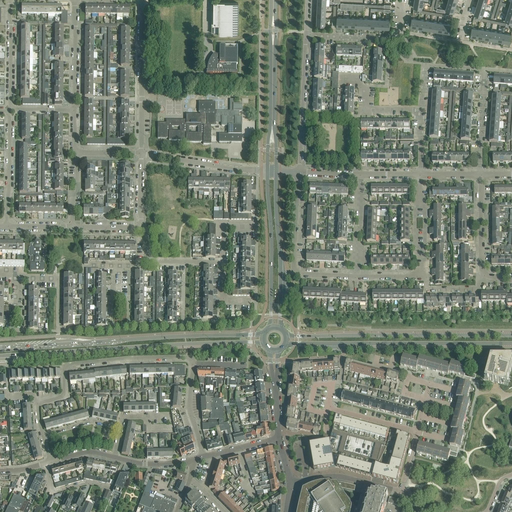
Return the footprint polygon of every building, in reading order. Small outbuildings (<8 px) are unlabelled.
[(484,10),(486,4),(478,1),(476,7),(484,10)] [(238,35),(238,3),(214,3),(214,11),(211,11),(211,33),(218,33),(218,35),(238,35)] [(454,13),(456,6),(447,4),(446,9),(439,8),(439,12),(445,13),(446,10),(453,12),(454,13)] [(482,17),(484,10),(476,7),(474,14),(475,14),(482,16),(481,16),(482,17)] [(417,28),(419,19),(412,18),(412,19),(411,26),(410,26),(410,27),(417,28)] [(430,30),(432,21),(425,20),(423,29),(430,30)] [(443,32),(445,23),(438,22),(437,31),(443,32)] [(452,24),(451,24),(445,23),(443,32),(450,33),(450,32),(451,25),(452,24)] [(477,38),(479,29),(472,28),(472,29),(471,35),(470,35),(470,36),(477,38)] [(511,34),(505,33),(503,42),(510,43),(510,42),(511,35),(511,34)] [(238,64),(238,45),(219,45),(219,55),(216,55),(215,54),(213,56),(211,59),(210,62),(209,64),(208,67),(208,71),(206,71),(206,72),(207,72),(207,74),(206,74),(237,74),(237,72),(236,72),(236,64),(238,64)] [(110,65),(110,60),(108,60),(108,69),(110,69),(118,69),(118,65),(110,65)] [(63,102),(63,95),(55,95),(54,105),(62,105),(62,102),(63,102)] [(201,143),(201,142),(203,142),(203,144),(211,144),(211,126),(216,126),(216,123),(217,123),(217,121),(221,121),(221,126),(229,126),(228,134),(221,134),(221,143),(242,143),(242,134),(241,134),(241,126),(242,126),(242,117),(239,117),(239,116),(237,116),(237,111),(242,111),(242,104),(233,104),(233,100),(230,99),(230,111),(216,111),(215,111),(215,102),(199,102),(199,113),(200,113),(200,115),(186,114),(186,120),(166,120),(166,123),(158,123),(157,139),(167,139),(167,138),(169,138),(169,140),(184,141),(184,140),(186,140),(186,142),(201,143)] [(29,139),(30,133),(22,133),(22,139),(25,139),(25,142),(31,142),(31,139),(29,139)] [(31,145),(36,145),(36,142),(31,142),(25,142),(25,145),(20,145),(20,151),(27,151),(27,145),(31,145)] [(410,155),(410,152),(407,152),(407,149),(404,149),(404,152),(404,161),(405,161),(405,162),(408,162),(408,161),(410,161),(410,160),(413,160),(413,155),(410,155)] [(62,162),(62,153),(54,153),(51,153),(45,153),(45,156),(48,156),(48,157),(49,157),(49,159),(50,159),(50,162),(62,162)] [(471,159),(471,154),(463,154),(463,163),(463,164),(466,164),(466,163),(469,163),(469,159),(471,159)] [(89,167),(89,162),(85,161),(84,169),(85,169),(85,172),(95,172),(95,167),(92,167),(89,167)] [(130,169),(130,166),(130,162),(120,162),(120,170),(132,170),(132,169),(130,169)] [(442,196),(442,185),(437,185),(437,189),(430,189),(430,198),(433,198),(433,196),(439,196),(439,199),(440,199),(442,199),(442,196)] [(451,196),(451,189),(445,189),(445,185),(442,185),(442,196),(451,196)] [(459,196),(459,185),(455,185),(454,188),(454,189),(451,189),(451,196),(451,199),(453,199),(454,198),(455,197),(455,196),(459,196)] [(462,185),(459,185),(459,196),(468,196),(468,189),(462,189),(462,185)] [(441,205),(439,205),(434,205),(434,211),(430,211),(430,214),(441,214),(441,205)] [(466,212),(466,206),(459,206),(459,214),(470,214),(470,212),(466,212)] [(129,218),(129,209),(120,209),(120,218),(129,218)] [(441,223),(441,214),(430,214),(430,219),(434,219),(434,223),(441,223)] [(470,214),(459,214),(457,214),(457,223),(459,223),(466,223),(466,217),(470,217),(470,214)] [(441,232),(441,223),(434,223),(434,229),(430,229),(430,232),(441,232)] [(466,229),(466,223),(459,223),(459,232),(470,232),(470,229),(466,229)] [(441,237),(441,232),(430,232),(430,235),(434,235),(434,241),(440,241),(440,244),(444,244),(444,237),(441,237)] [(470,235),(470,232),(459,232),(459,241),(451,241),(452,244),(462,244),(462,241),(466,241),(466,235),(470,235)] [(29,247),(29,252),(29,256),(30,256),(30,270),(31,272),(43,272),(44,270),(45,257),(46,257),(46,248),(45,248),(45,244),(41,244),(41,242),(40,240),(35,240),(34,242),(34,244),(30,244),(30,247),(29,247)] [(451,244),(444,244),(440,244),(440,247),(436,247),(436,253),(432,253),(432,256),(444,256),(444,251),(447,251),(447,247),(452,247),(451,244)] [(469,247),(462,247),(462,244),(452,244),(453,247),(458,247),(458,250),(462,250),(462,256),(473,256),(473,253),(469,253),(469,247)] [(444,264),(444,256),(432,256),(432,258),(436,258),(436,264),(444,264)] [(469,264),(469,260),(473,260),(473,258),(473,256),(462,256),(462,264),(469,264)] [(444,273),(444,264),(436,264),(436,270),(432,270),(432,273),(444,273)] [(469,270),(469,264),(462,264),(462,273),(473,273),(473,270),(469,270)] [(444,285),(444,273),(432,273),(432,276),(436,276),(436,282),(435,282),(435,285),(444,285)] [(473,276),(473,273),(462,273),(462,282),(469,282),(469,276),(473,276)] [(427,295),(427,300),(427,304),(434,304),(434,307),(440,307),(440,304),(440,298),(437,298),(437,295),(427,295)] [(440,295),(440,298),(440,304),(447,304),(447,307),(452,307),(452,304),(453,298),(450,298),(450,295),(440,295)] [(453,295),(453,298),(452,304),(460,304),(460,307),(465,307),(466,304),(466,298),(463,298),(463,295),(453,295)] [(466,295),(466,298),(466,304),(473,304),(473,307),(479,307),(479,298),(476,298),(476,295),(466,295)] [(0,319),(0,329),(3,329),(3,325),(3,322),(8,322),(8,320),(0,319)] [(418,364),(419,360),(403,356),(401,366),(413,369),(413,367),(417,368),(416,370),(418,366),(418,364)] [(433,371),(435,361),(420,357),(419,360),(418,364),(418,366),(421,366),(421,368),(433,371)] [(511,357),(491,357),(485,380),(507,386),(509,379),(511,378),(511,357)] [(352,363),(353,362),(347,360),(344,370),(350,371),(352,363)] [(312,363),(313,363),(313,361),(301,362),(301,363),(302,372),(313,371),(312,363)] [(450,369),(451,365),(435,361),(433,371),(444,374),(445,373),(448,374),(448,375),(449,371),(450,369)] [(451,362),(451,365),(450,369),(449,371),(453,372),(453,373),(465,377),(465,376),(475,379),(476,375),(466,373),(467,366),(451,362)] [(301,372),(302,372),(301,363),(298,364),(298,365),(292,365),(292,369),(290,369),(289,376),(292,376),(300,377),(301,372)] [(174,366),(174,374),(174,378),(176,378),(175,377),(185,377),(185,369),(179,369),(179,366),(174,366)] [(230,371),(230,386),(236,386),(237,379),(239,379),(239,371),(235,371),(233,371),(232,371),(230,371)] [(392,382),(395,371),(393,371),(393,373),(389,371),(388,373),(386,381),(392,382)] [(400,373),(395,371),(392,382),(397,384),(400,373)] [(457,397),(460,398),(464,399),(464,398),(467,399),(471,384),(461,382),(457,397)] [(343,396),(341,400),(347,402),(349,393),(350,393),(350,391),(344,389),(344,392),(343,391),(342,396),(343,396)] [(355,395),(353,403),(358,405),(361,394),(355,392),(355,395)] [(361,394),(358,405),(364,406),(367,395),(361,394)] [(367,395),(364,406),(369,408),(372,397),(367,395)] [(372,397),(369,408),(375,409),(378,398),(372,397)] [(223,399),(222,399),(218,399),(215,399),(206,399),(201,398),(202,420),(219,419),(219,423),(202,424),(202,427),(209,427),(219,427),(223,426),(223,423),(223,399)] [(378,398),(375,409),(380,411),(383,400),(378,398)] [(470,400),(467,399),(464,398),(464,399),(460,398),(455,413),(466,416),(470,400)] [(383,400),(380,411),(386,412),(389,401),(383,400)] [(389,401),(386,412),(391,414),(394,403),(389,401)] [(394,403),(391,414),(397,415),(400,404),(394,403)] [(400,404),(397,415),(402,417),(405,406),(400,404)] [(405,406),(402,417),(408,418),(411,407),(405,406)] [(411,407),(408,418),(413,420),(415,415),(417,411),(416,411),(416,409),(411,407)] [(87,410),(81,412),(83,420),(89,418),(87,410)] [(83,420),(81,412),(74,414),(76,421),(83,420)] [(462,432),(466,416),(455,413),(451,429),(454,430),(458,431),(462,432)] [(76,421),(74,414),(68,416),(70,423),(76,421)] [(70,423),(68,416),(62,417),(64,425),(70,423)] [(389,430),(336,416),(330,441),(310,444),(315,470),(337,466),(337,467),(338,467),(337,468),(373,477),(397,484),(410,436),(397,432),(397,433),(389,430)] [(59,426),(56,419),(50,421),(52,428),(59,426)] [(298,429),(299,421),(294,420),(287,419),(286,423),(288,423),(287,429),(291,430),(291,431),(298,433),(298,430),(298,429)] [(52,428),(50,421),(44,422),(46,430),(52,428)] [(233,444),(232,440),(229,428),(228,422),(223,423),(223,426),(219,427),(221,433),(227,431),(228,437),(226,438),(227,441),(228,446),(233,444)] [(245,442),(244,437),(243,434),(240,434),(237,422),(234,423),(236,428),(240,443),(245,442)] [(136,424),(135,424),(128,423),(127,429),(134,431),(136,424)] [(269,430),(269,424),(260,425),(260,427),(255,428),(255,429),(247,430),(247,433),(250,432),(256,431),(269,430)] [(221,447),(220,443),(219,438),(222,438),(221,433),(219,427),(209,427),(210,430),(216,428),(218,437),(215,438),(216,442),(213,443),(215,449),(221,447)] [(195,440),(190,428),(181,431),(180,428),(174,429),(175,433),(178,433),(182,442),(185,449),(184,450),(185,452),(187,451),(188,454),(195,451),(191,442),(195,440)] [(133,437),(134,431),(127,429),(125,435),(133,437)] [(270,434),(269,430),(256,431),(250,432),(251,435),(256,434),(256,435),(261,434),(261,438),(269,436),(270,434)] [(465,432),(462,432),(458,431),(454,430),(450,445),(460,448),(465,432)] [(37,439),(35,433),(28,435),(30,441),(37,439)] [(39,445),(37,439),(30,441),(31,447),(39,445)] [(210,444),(209,439),(205,440),(208,451),(215,449),(213,443),(210,444)] [(185,449),(182,442),(176,444),(178,450),(176,450),(178,454),(180,453),(182,457),(188,454),(187,451),(185,452),(184,450),(185,449)] [(419,443),(417,453),(429,457),(429,455),(433,456),(432,457),(435,447),(419,443)] [(41,451),(39,445),(31,447),(33,454),(41,451)] [(458,453),(435,447),(432,457),(432,458),(433,456),(436,457),(436,458),(448,462),(450,456),(456,457),(458,453)] [(42,458),(41,451),(33,454),(35,460),(42,458)] [(234,465),(232,457),(227,458),(227,460),(225,460),(226,464),(228,463),(229,466),(234,465)] [(87,464),(88,460),(85,459),(80,461),(80,460),(80,461),(79,460),(76,461),(76,462),(75,462),(77,470),(85,468),(84,464),(87,464)] [(226,464),(225,460),(222,461),(221,463),(217,462),(215,467),(223,469),(225,464),(226,464)] [(117,473),(120,467),(117,466),(118,465),(117,465),(117,464),(114,464),(114,465),(112,464),(110,472),(117,473)] [(59,475),(57,467),(56,467),(53,467),(53,468),(51,469),(53,477),(59,475)] [(277,474),(276,469),(268,470),(268,473),(260,474),(260,477),(261,477),(277,474)] [(186,475),(176,471),(174,478),(174,479),(176,479),(184,482),(186,475)] [(148,480),(150,475),(146,473),(141,485),(146,486),(148,480)] [(114,511),(129,474),(120,474),(116,484),(112,493),(109,500),(104,511),(114,511)] [(41,486),(46,476),(36,476),(25,499),(25,501),(32,505),(38,492),(42,493),(46,484),(44,487),(41,486)] [(15,482),(13,482),(11,488),(15,488),(20,477),(17,477),(15,482)] [(172,511),(177,501),(173,499),(165,496),(163,499),(162,499),(155,496),(154,499),(149,497),(150,494),(149,494),(154,482),(152,482),(148,480),(146,486),(144,492),(143,495),(139,505),(150,509),(156,511),(172,511)] [(278,485),(278,480),(269,481),(270,482),(270,484),(270,485),(266,486),(265,482),(259,483),(260,487),(255,488),(256,491),(257,491),(263,490),(263,488),(278,485)] [(185,484),(184,483),(179,481),(175,490),(181,493),(185,484)] [(337,482),(335,482),(331,482),(327,482),(326,482),(323,482),(319,483),(316,484),(313,485),(309,486),(306,488),(303,489),(301,496),(300,504),(298,511),(297,511),(350,511),(352,505),(341,489),(355,492),(356,486),(354,486),(350,485),(347,484),(343,483),(340,482),(337,482)] [(218,492),(217,490),(218,485),(211,483),(209,488),(213,489),(212,491),(216,495),(218,492)] [(109,500),(112,493),(107,490),(102,501),(105,502),(106,499),(109,500)] [(201,499),(194,492),(185,501),(184,504),(186,507),(188,505),(191,509),(193,507),(201,499),(201,500),(201,499)] [(224,492),(221,495),(218,492),(216,495),(218,498),(222,502),(228,496),(224,492)] [(383,509),(385,499),(387,500),(388,495),(380,492),(380,493),(377,492),(376,493),(372,492),(372,495),(370,494),(368,500),(367,499),(365,504),(367,504),(365,510),(364,509),(362,511),(383,511),(384,509),(383,509)] [(270,505),(280,499),(280,493),(276,496),(265,502),(268,507),(270,505)] [(19,511),(20,511),(25,501),(25,499),(14,494),(5,511),(19,511)] [(77,511),(80,511),(82,508),(80,507),(84,497),(82,496),(82,495),(80,494),(79,495),(79,494),(74,505),(79,508),(77,511)] [(47,510),(54,497),(49,495),(42,507),(47,510)] [(67,495),(62,506),(66,508),(64,510),(67,511),(69,511),(72,507),(69,506),(73,498),(72,498),(72,497),(70,496),(69,496),(67,495)] [(226,506),(231,500),(228,496),(222,502),(226,506)] [(511,501),(504,498),(502,503),(503,503),(502,505),(509,508),(511,503),(511,501)] [(196,510),(205,502),(205,501),(202,501),(201,500),(201,499),(193,507),(196,510)] [(279,511),(280,499),(270,505),(271,507),(272,507),(271,511),(279,511)] [(229,509),(235,504),(231,500),(226,506),(229,509)] [(28,511),(32,505),(25,501),(20,511),(28,511)] [(90,511),(93,505),(85,501),(82,508),(80,511),(90,511)] [(197,511),(201,511),(207,506),(205,504),(205,502),(196,510),(197,511)]
